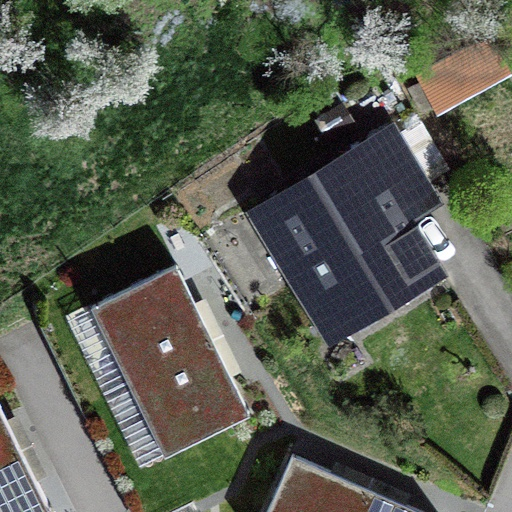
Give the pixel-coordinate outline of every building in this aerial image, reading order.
[(484,82),(467,50),(422,75),(440,106),(484,82)] [(390,305),(441,274),(396,199),(423,183),(390,129),(260,207),(330,323),(382,292),(390,305)] [(175,264),(91,306),(128,380),(212,339),(175,264)] [(164,455),(249,413),(212,339),(128,380),(164,455)] [(0,406),(0,459),(21,449),(0,406)] [(0,511),(47,511),(51,510),(21,449),(0,459),(0,511)] [(292,453),(265,511),(356,511),(368,487),(292,453)] [(424,511),(368,487),(356,511),(424,511)]
